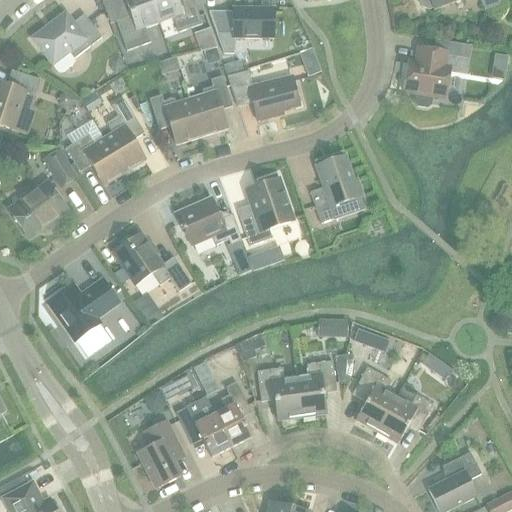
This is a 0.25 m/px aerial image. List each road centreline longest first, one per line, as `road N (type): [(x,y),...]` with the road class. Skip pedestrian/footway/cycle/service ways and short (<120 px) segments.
road 1 (residential): [(0,300),(137,204),(215,168),(313,144),(354,121),(372,84),(367,0)]
road 2 (residential): [(104,511),(0,311)]
road 3 (residential): [(398,511),(386,468),(371,449),(338,438),(304,440),(269,455),(246,479)]
road 4 (residential): [(394,511),(384,499),(328,478),(246,479)]
